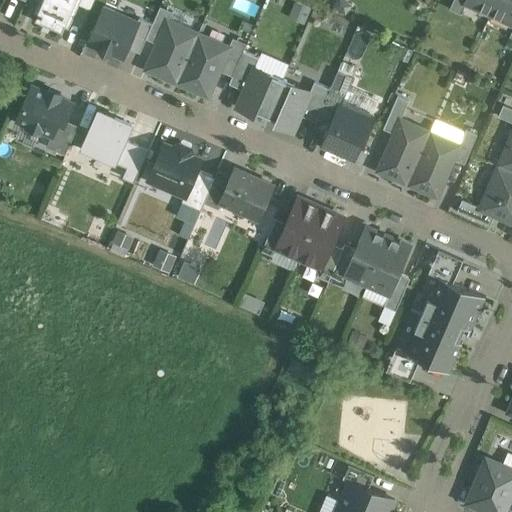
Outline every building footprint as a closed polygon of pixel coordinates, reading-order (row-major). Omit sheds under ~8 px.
[(81,0),(39,0),(34,13),(38,15),(35,21),(60,32),(60,30),(61,30),(61,32),(62,33),(62,30),(63,30),(63,32),(65,27),(69,28),(81,0)] [(453,0),(450,8),(462,13),(467,1),(466,1),(466,0),(453,0)] [(466,0),(466,1),(467,1),(491,12),(496,0),(466,0)] [(511,0),(496,0),(491,12),(511,21),(511,0)] [(138,22),(104,8),(89,43),(100,47),(99,49),(112,54),(112,52),(123,57),(128,47),(138,22)] [(199,34),(168,20),(146,69),(177,83),(199,34)] [(230,47),(199,34),(177,83),(189,88),(208,96),(230,47)] [(254,67),(238,107),(255,114),(257,109),(266,113),(281,78),(254,67)] [(279,118),(277,124),(294,131),(311,90),(281,78),(266,113),(279,118)] [(332,85),(317,118),(332,124),(341,103),(342,103),(347,92),(332,85)] [(73,104),(59,98),(61,94),(49,88),(47,92),(32,86),(17,121),(21,123),(21,120),(22,120),(22,123),(29,126),(28,128),(40,133),(41,131),(53,136),(60,120),(65,122),(73,104)] [(398,96),(383,129),(394,133),(401,119),(409,100),(398,96)] [(342,103),(341,103),(332,124),(322,146),(353,159),(372,116),(342,103)] [(511,107),(503,104),(498,116),(511,121),(511,107)] [(132,125),(99,110),(82,150),(115,164),(132,125)] [(401,119),(394,133),(378,170),(408,183),(430,131),(401,119)] [(466,129),(460,144),(454,159),(465,164),(477,134),(466,129)] [(460,144),(430,131),(408,183),(438,196),(454,159),(460,144)] [(511,135),(499,165),(511,171),(511,135)] [(496,138),(489,154),(500,159),(507,142),(496,138)] [(175,149),(164,145),(149,180),(185,196),(186,196),(197,170),(201,161),(191,156),(192,154),(190,150),(180,145),(176,147),(175,149)] [(511,171),(499,165),(481,207),(481,208),(495,214),(511,221),(511,171)] [(489,188),(495,169),(486,167),(480,185),(489,188)] [(273,185),(235,169),(232,176),(221,203),(222,203),(258,219),(273,185)] [(197,170),(186,196),(185,196),(182,203),(201,211),(204,204),(215,178),(197,170)] [(232,176),(218,170),(215,178),(204,204),(219,210),(222,203),(221,203),(232,176)] [(321,207),(299,197),(287,224),(276,248),(277,248),(299,258),(321,207)] [(481,207),(462,199),(457,211),(490,225),(495,214),(481,208),(481,207)] [(201,211),(182,203),(175,217),(194,226),(201,211)] [(344,216),(321,207),(299,258),(321,267),(322,268),(332,243),(344,216)] [(276,219),(262,252),(273,257),(277,248),(276,248),(287,224),(276,219)] [(389,236),(366,226),(356,248),(345,273),(346,274),(368,283),(389,236)] [(132,240),(118,234),(113,244),(127,250),(132,240)] [(411,246),(389,236),(368,283),(390,293),(391,293),(400,272),(411,246)] [(343,248),(332,243),(322,268),(321,267),(317,276),(329,281),(331,276),(343,248)] [(343,248),(331,276),(343,281),(346,274),(345,273),(356,248),(345,243),(343,248)] [(464,260),(439,249),(434,261),(458,271),(464,260)] [(174,258),(163,254),(160,252),(154,267),(163,271),(168,273),(174,258)] [(458,271),(434,261),(429,272),(440,277),(440,276),(454,282),(458,271)] [(411,277),(400,272),(391,293),(390,293),(385,305),(396,310),(411,277)] [(432,294),(478,313),(485,296),(486,297),(486,296),(454,282),(440,276),(440,277),(432,294)] [(478,313),(432,294),(431,298),(429,298),(422,313),(463,331),(465,326),(471,329),(478,313)] [(415,335),(458,352),(462,341),(459,340),(463,331),(422,313),(415,329),(417,330),(415,335)] [(367,335),(352,329),(345,346),(360,352),(367,335)] [(458,352),(415,335),(407,351),(407,352),(421,358),(450,371),(451,370),(450,370),(458,352)] [(421,358),(407,352),(407,351),(396,347),(391,358),(416,369),(421,358)] [(416,369),(391,358),(386,370),(411,380),(416,369)] [(313,370),(291,361),(287,372),(308,381),(313,370)] [(511,467),(487,456),(467,501),(492,511),(504,511),(511,494),(511,467)] [(375,474),(349,463),(343,477),(350,480),(351,479),(369,487),(375,474)] [(369,487),(351,479),(350,480),(341,503),(361,511),(389,511),(395,498),(369,487)] [(361,511),(341,503),(336,511),(361,511)]
